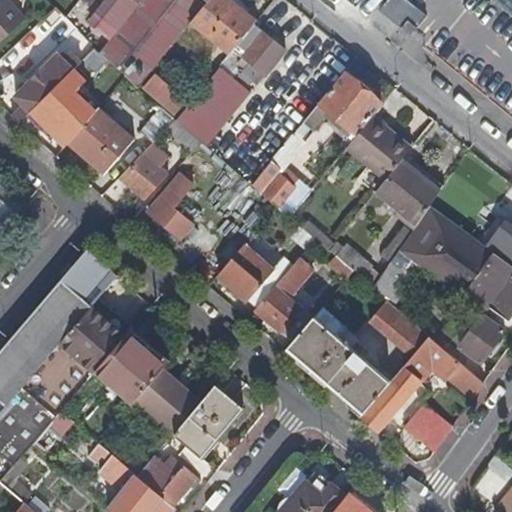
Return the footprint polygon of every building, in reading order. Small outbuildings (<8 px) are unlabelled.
[(17,10),(6,0),(0,0),(0,40),(24,19),(17,10)] [(6,0),(17,10),(21,7),(22,0),(6,0)] [(161,0),(122,47),(133,55),(120,71),(124,74),(137,85),(149,70),(190,22),(207,0),(161,0)] [(229,0),(207,0),(190,22),(228,53),(232,48),(252,24),(255,21),(229,0)] [(412,34),(426,13),(406,0),(386,0),(379,12),(412,34)] [(294,59),(252,24),(232,48),(249,62),(238,74),(249,83),(259,70),(275,83),(294,59)] [(61,58),(72,69),(84,58),(93,49),(83,37),(61,58)] [(21,60),(11,49),(0,58),(0,79),(21,60)] [(97,70),(107,60),(99,53),(93,49),(84,58),(97,70)] [(72,69),(61,58),(58,55),(25,88),(16,97),(25,105),(12,118),(17,124),(30,111),(60,82),(72,69)] [(152,73),(142,85),(174,113),(184,101),(152,73)] [(329,112),(356,134),(372,116),(381,104),(344,73),(319,104),(318,103),(304,120),(315,129),(329,112)] [(77,130),(91,114),(60,82),(30,111),(62,144),(77,130)] [(13,94),(16,97),(25,88),(22,85),(13,94)] [(138,130),(152,142),(166,128),(175,118),(161,106),(141,130),(139,128),(138,130)] [(133,138),(96,107),(91,114),(77,130),(68,141),(105,171),(133,138)] [(387,127),(372,116),(356,134),(346,146),(368,164),(385,178),(400,160),(409,149),(385,130),(387,127)] [(166,128),(192,149),(200,140),(175,118),(166,128)] [(169,156),(152,142),(119,176),(144,197),(167,173),(160,166),(169,156)] [(282,170),(271,160),(251,184),(277,206),(278,206),(295,187),(279,173),(282,170)] [(439,190),(400,160),(385,178),(375,191),(407,216),(370,267),(345,245),(342,247),(334,241),(327,249),(335,256),(353,270),(372,287),(391,259),(398,250),(429,205),(439,190)] [(179,171),(148,209),(180,236),(193,222),(174,205),(193,182),(179,171)] [(0,201),(15,215),(24,205),(0,184),(0,201)] [(243,185),(211,186),(212,207),(243,206),(243,185)] [(134,198),(122,213),(132,221),(144,207),(134,198)] [(0,233),(15,215),(0,201),(0,233)] [(410,259),(434,276),(460,295),(491,251),(486,247),(429,205),(398,250),(410,259)] [(302,220),(291,241),(307,250),(319,230),(302,220)] [(511,228),(503,222),(486,247),(491,251),(500,238),(511,246),(511,228)] [(511,246),(500,238),(491,251),(511,265),(511,263),(511,246)] [(282,276),(243,244),(217,274),(256,306),(282,276)] [(60,280),(72,290),(99,259),(87,249),(60,280)] [(404,268),(410,259),(398,250),(391,259),(404,268)] [(491,251),(460,295),(511,332),(511,317),(511,316),(511,265),(491,251)] [(328,265),(346,279),(353,270),(335,256),(328,265)] [(312,271),(297,258),(282,276),(256,306),(253,309),(292,342),(312,319),(288,298),(312,271)] [(85,301),(112,270),(99,259),(72,290),(60,280),(0,349),(0,401),(5,405),(91,306),(85,301)] [(392,284),(404,268),(391,259),(372,287),(388,300),(393,305),(402,291),(392,284)] [(85,301),(91,306),(98,298),(117,275),(112,270),(85,301)] [(131,326),(98,298),(91,306),(5,405),(0,411),(0,454),(12,465),(31,444),(59,411),(95,369),(127,332),(131,326)] [(370,321),(411,356),(417,350),(429,336),(393,305),(388,300),(370,321)] [(476,308),(462,327),(470,332),(460,346),(480,361),(504,329),(476,308)] [(390,381),(314,316),(312,319),(292,342),(288,347),(364,412),(390,381)] [(452,340),(460,346),(470,332),(462,327),(452,340)] [(165,364),(127,332),(95,369),(134,402),(134,401),(162,368),(165,364)] [(449,377),(472,397),(483,382),(460,363),(429,336),(417,350),(411,356),(404,365),(390,381),(364,412),(361,417),(377,431),(420,379),(418,377),(431,361),(449,377)] [(200,401),(162,368),(134,401),(172,433),(200,401)] [(215,386),(174,434),(201,456),(241,408),(215,386)] [(422,441),(433,451),(451,426),(422,402),(403,425),(416,436),(411,441),(417,447),(422,441)] [(60,411),(47,428),(60,437),(73,421),(60,411)] [(197,472),(205,462),(172,434),(163,444),(197,472)] [(96,461),(126,487),(135,475),(105,449),(96,461)] [(137,476),(172,505),(189,485),(193,488),(199,481),(195,477),(169,456),(161,464),(152,457),(137,476)] [(327,511),(342,495),(313,471),(278,511),(327,511)] [(30,492),(6,472),(0,479),(0,481),(23,501),(30,492)] [(169,510),(173,506),(172,505),(137,476),(135,475),(126,487),(125,488),(134,496),(138,491),(141,494),(126,511),(168,511),(170,511),(169,510)] [(499,511),(511,511),(511,479),(491,503),(500,511),(499,511)] [(368,511),(348,495),(333,511),(368,511)] [(37,498),(30,507),(35,511),(46,511),(49,509),(37,498)] [(35,511),(30,507),(23,501),(13,511),(35,511)] [(499,511),(500,511),(491,503),(487,508),(492,511),(499,511)]
